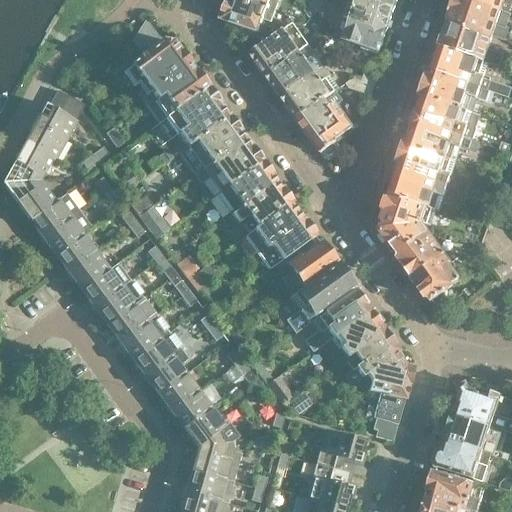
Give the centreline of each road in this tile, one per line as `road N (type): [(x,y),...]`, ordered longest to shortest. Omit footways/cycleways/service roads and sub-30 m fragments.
road 1 (residential): [(149,511),(163,452),(63,315),(16,348)]
road 2 (residential): [(334,211),(206,32),(199,0)]
road 3 (residential): [(424,0),(364,183),(334,211)]
road 4 (residential): [(435,349),(334,211)]
road 5 (residential): [(390,511),(435,349)]
